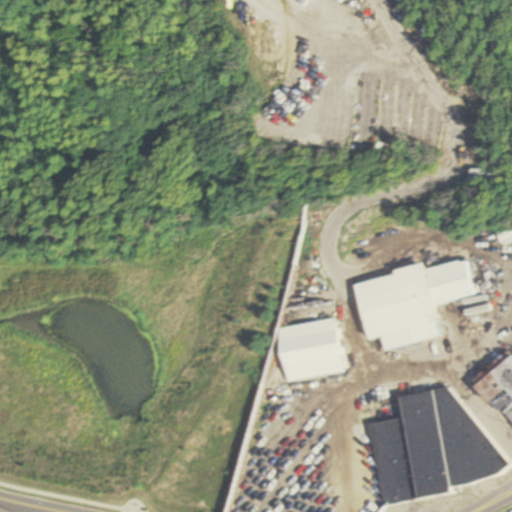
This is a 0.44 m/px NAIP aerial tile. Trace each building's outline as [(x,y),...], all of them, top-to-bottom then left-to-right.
[(511,241),(511,219),(492,228),(501,247),(511,241)] [(354,283),(367,340),(382,337),(385,349),(441,336),(434,305),(475,296),(467,260),(424,270),(423,267),(354,283)] [(345,372),(336,320),(277,329),(285,382),(345,372)] [(511,356),(474,385),(496,414),(502,410),(511,423),(511,356)] [(399,395),(403,419),(371,424),(383,505),(446,495),(461,485),(491,480),(509,467),(451,387),(399,395)]
